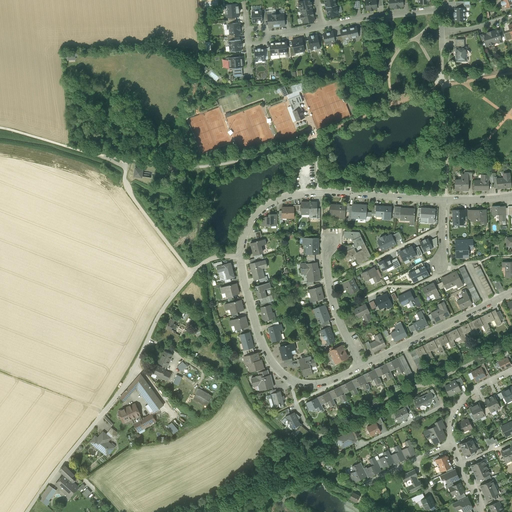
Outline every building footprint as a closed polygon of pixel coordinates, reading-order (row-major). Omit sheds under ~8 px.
[(300,8),(301,11),(312,9),(311,6),(312,5),(311,2),(310,2),(309,0),(304,0),(299,1),(299,2),(299,4),(299,5),(299,9),(300,8)] [(366,0),(365,0),(366,10),(377,9),(376,6),(375,0),(366,0)] [(394,7),(394,8),(400,7),(403,6),(403,3),(402,0),(389,0),(390,8),(394,7)] [(504,5),(505,9),(511,7),(511,0),(501,0),(502,1),(501,1),(501,2),(501,3),(501,4),(501,5),(502,5),(502,6),(504,5)] [(238,3),(236,3),(225,4),(226,15),(226,18),(228,18),(230,17),(236,17),(239,17),(239,13),(239,12),(239,10),(238,10),(238,9),(238,6),(238,3)] [(338,15),(336,5),(326,8),(328,17),(338,15)] [(455,17),(455,21),(465,21),(465,16),(464,16),(464,12),(465,12),(465,8),(461,8),(456,8),(455,8),(455,12),(454,12),(454,17),(455,17)] [(313,12),(312,9),(301,11),(302,15),(300,15),(301,19),(302,19),(303,23),(314,20),(313,15),(314,15),(313,12)] [(258,23),(258,24),(261,23),(262,22),(262,20),(262,11),(262,10),(252,11),(253,23),(258,23)] [(269,27),(277,26),(276,13),(272,14),(272,15),(268,15),(268,20),(269,27)] [(280,13),(276,13),(277,26),(285,26),(284,21),(284,14),(280,14),(280,13)] [(225,30),(225,35),(227,34),(230,34),(230,35),(234,34),(240,34),(240,30),(240,26),(239,23),(233,23),(230,24),(228,24),(227,25),(227,28),(228,29),(225,30)] [(356,26),(348,28),(350,39),(359,37),(358,35),(357,28),(356,26)] [(350,39),(348,28),(340,30),(342,36),(343,40),(347,39),(347,40),(350,39)] [(494,30),(490,31),(494,43),(498,41),(498,43),(502,42),(500,35),(499,36),(497,30),(494,31),(494,30)] [(494,44),(494,43),(490,31),(487,32),(487,33),(484,34),(486,40),(485,40),(486,44),(487,43),(488,44),(489,45),(489,46),(494,44)] [(323,34),(325,44),(329,43),(335,42),(334,37),(333,32),(330,32),(327,33),(323,34)] [(311,49),(311,50),(314,49),(314,48),(317,47),(317,48),(320,48),(317,35),(308,37),(309,40),(311,49)] [(293,47),(295,53),(304,51),(302,38),(292,41),(293,47)] [(235,51),(236,52),(236,51),(242,51),(241,40),(235,40),(229,41),(230,46),(229,46),(230,51),(229,51),(229,52),(235,51)] [(271,55),(279,54),(278,42),(270,43),(271,50),(271,55)] [(286,42),(278,42),(279,54),(287,54),(287,48),(286,42)] [(467,59),(467,56),(468,55),(469,54),(469,53),(469,52),(468,51),(467,51),(466,47),(464,47),(456,47),(455,47),(456,61),(461,61),(461,59),(467,59)] [(258,61),(258,62),(262,62),(262,61),(265,60),(265,59),(265,56),(264,49),(260,49),(260,48),(258,48),(258,49),(254,49),(255,61),(258,61)] [(242,57),(229,58),(230,68),(233,67),(242,67),(243,67),(242,57)] [(233,76),(235,75),(234,69),(242,68),(242,67),(233,67),(233,76)] [(287,95),(288,99),(300,95),(299,92),(304,90),(302,83),(291,86),(293,93),(288,95),(287,95)] [(280,88),(284,97),(287,95),(288,95),(284,86),(280,88)] [(291,106),(297,121),(305,118),(301,108),(299,103),(303,102),(300,95),(288,99),(291,106)] [(297,121),(291,106),(287,107),(293,122),(297,121)] [(497,188),(498,188),(508,187),(508,188),(511,187),(510,177),(509,172),(504,173),(505,178),(497,179),(496,179),(497,188)] [(455,180),(455,190),(469,190),(469,180),(469,175),(464,175),(462,175),(462,180),(455,180)] [(475,181),(475,190),(488,190),(488,183),(488,175),(483,175),(483,181),(475,181)] [(301,214),(309,214),(309,202),(301,202),(301,214)] [(340,218),(345,218),(346,212),(346,205),(341,205),(330,205),(330,214),(336,214),(337,211),(340,212),(340,218)] [(358,218),(366,219),(367,205),(362,205),(362,206),(359,206),(359,205),(352,205),(352,206),(352,215),(358,215),(358,218)] [(500,214),(500,221),(505,221),(505,215),(505,208),(499,208),(499,206),(492,206),(492,215),(500,214)] [(286,218),(294,218),(294,211),(294,207),(282,207),(282,211),(282,216),(286,216),(286,218)] [(386,220),(391,220),(392,207),(387,207),(377,207),(376,207),(376,214),(376,216),(382,216),(382,214),(386,214),(386,220)] [(409,223),(414,223),(415,209),(407,209),(407,208),(401,208),(400,213),(400,219),(406,220),(406,218),(410,218),(409,223)] [(428,223),(434,223),(435,209),(430,209),(430,208),(421,208),(421,217),(428,218),(428,223)] [(457,223),(457,225),(464,224),(463,216),(465,216),(464,210),(464,211),(460,211),(460,210),(453,210),(453,223),(457,223)] [(481,218),(481,224),(486,224),(486,210),(481,210),(481,211),(470,212),(471,219),(471,220),(477,220),(477,218),(481,218)] [(263,225),(271,225),(276,225),(276,214),(269,214),(269,217),(266,217),(266,220),(263,220),(263,225)] [(356,247),(360,245),(364,243),(359,232),(344,231),(344,237),(353,238),(354,240),(353,240),(356,247)] [(392,235),(395,242),(402,239),(399,232),(392,235)] [(378,241),(382,251),(396,244),(395,242),(392,235),(391,234),(386,237),(385,235),(380,238),(381,240),(378,241)] [(315,254),(318,254),(318,246),(317,246),(317,238),(311,238),(304,238),(303,238),(303,244),(303,245),(304,245),(309,245),(309,250),(308,250),(308,254),(315,254)] [(420,242),(424,252),(433,247),(430,241),(428,238),(425,240),(425,239),(422,240),(423,241),(420,242)] [(252,248),(254,256),(262,254),(260,246),(266,244),(265,239),(252,243),(253,247),(252,248)] [(455,249),(456,257),(469,257),(469,251),(468,251),(468,248),(473,248),(473,242),(468,242),(468,243),(465,243),(465,242),(461,242),(461,245),(456,245),(456,249),(455,249)] [(370,256),(364,243),(360,245),(362,250),(356,253),(354,248),(352,249),(346,252),(343,253),(346,259),(354,255),(357,262),(360,260),(361,262),(368,259),(367,257),(370,256)] [(399,252),(404,261),(408,258),(416,255),(413,249),(412,246),(407,248),(403,250),(404,250),(399,252)] [(418,246),(413,249),(416,255),(417,257),(422,254),(418,246)] [(389,258),(379,263),(383,270),(393,265),(390,261),(389,258)] [(397,258),(390,261),(393,265),(394,269),(401,266),(397,258)] [(250,264),(254,280),(259,278),(263,277),(260,267),(263,266),(263,268),(267,267),(266,260),(260,262),(260,261),(250,264)] [(506,271),(506,278),(511,277),(511,261),(502,262),(503,267),(507,267),(507,271),(506,271)] [(307,273),(308,282),(313,281),(320,280),(319,268),(316,268),(316,262),(315,262),(308,263),(300,264),(301,274),(307,273)] [(221,271),(224,280),(235,277),(231,263),(223,265),(217,266),(218,272),(221,271)] [(415,270),(410,272),(412,277),(411,278),(414,283),(419,280),(423,278),(429,275),(425,265),(424,266),(415,270)] [(373,277),(376,283),(380,281),(375,269),(370,271),(370,270),(362,273),(366,281),(373,277)] [(445,287),(446,289),(453,285),(452,283),(455,281),(458,287),(463,285),(457,271),(452,273),(453,274),(441,279),(442,282),(445,287)] [(480,300),(467,272),(461,274),(467,286),(472,295),(474,301),(475,301),(475,302),(480,300)] [(477,275),(488,296),(493,294),(482,272),(477,275)] [(347,288),(351,294),(359,290),(355,282),(355,283),(352,278),(348,280),(341,284),(340,284),(343,290),(347,288)] [(494,284),(497,289),(502,287),(499,281),(494,284)] [(257,291),(259,299),(260,299),(267,297),(265,289),(271,288),(270,282),(257,286),(259,291),(257,291)] [(229,296),(233,295),(239,294),(237,286),(236,287),(235,284),(221,288),(222,293),(228,292),(229,296)] [(433,293),(435,298),(440,296),(437,290),(435,285),(434,284),(430,286),(429,285),(422,288),(426,296),(433,293)] [(312,302),(316,301),(324,299),(323,294),(322,294),(320,287),(309,290),(312,302)] [(457,302),(461,309),(468,306),(468,305),(472,303),(472,302),(469,297),(466,290),(461,293),(464,298),(457,302)] [(409,302),(411,307),(416,304),(414,299),(411,293),(406,295),(405,294),(398,297),(402,305),(409,302)] [(387,306),(388,308),(393,306),(387,294),(382,297),(382,296),(375,299),(379,307),(382,306),(386,304),(387,306)] [(233,312),(233,313),(237,312),(244,310),(242,303),(241,303),(240,300),(225,304),(227,310),(232,308),(233,312)] [(434,319),(435,322),(449,315),(443,302),(438,305),(441,310),(438,312),(437,310),(431,313),(434,319)] [(262,316),(263,321),(273,319),(272,313),(270,305),(269,305),(261,307),(263,315),(262,316)] [(318,313),(322,323),(329,320),(330,319),(325,305),(313,309),(315,314),(318,313)] [(363,315),(367,322),(372,319),(369,313),(370,312),(366,305),(360,308),(360,307),(353,310),(354,313),(357,318),(363,315)] [(428,325),(428,323),(421,311),(417,313),(420,320),(413,323),(414,324),(416,330),(417,331),(424,327),(424,325),(425,325),(426,326),(428,325)] [(484,315),(484,317),(487,323),(494,320),(497,326),(502,323),(500,320),(496,312),(492,314),(491,312),(484,315)] [(238,329),(242,328),(248,326),(246,319),(245,319),(244,317),(230,321),(231,326),(236,325),(238,329)] [(490,329),(487,323),(484,317),(480,319),(479,318),(472,321),(473,323),(476,329),(483,325),(485,331),(486,331),(490,329)] [(171,318),(169,324),(168,325),(166,329),(182,337),(183,335),(186,336),(188,331),(176,325),(177,322),(171,318)] [(331,326),(330,323),(329,320),(322,323),(320,323),(321,327),(322,330),(329,327),(331,326)] [(394,340),(395,342),(403,338),(402,337),(407,335),(401,323),(396,326),(397,330),(391,333),(391,334),(394,340)] [(479,335),(476,329),(473,323),(469,325),(468,323),(461,327),(461,328),(464,334),(471,331),(474,337),(479,335)] [(270,332),(273,342),(281,340),(280,334),(278,334),(277,331),(282,329),(281,324),(274,326),(268,327),(268,328),(269,333),(270,332)] [(203,333),(200,326),(193,329),(196,336),(203,333)] [(321,341),(323,346),(335,341),(333,336),(329,327),(322,330),(321,330),(323,336),(326,335),(327,339),(321,341)] [(467,340),(464,334),(461,328),(457,330),(456,329),(449,332),(450,334),(453,340),(460,337),(463,342),(467,340)] [(240,335),(244,350),(253,347),(249,332),(240,335)] [(371,348),(373,352),(380,349),(380,348),(382,348),(386,346),(382,338),(380,333),(375,336),(378,341),(376,342),(376,341),(370,344),(369,344),(371,348)] [(385,337),(388,343),(394,340),(391,334),(385,337)] [(456,346),(453,340),(450,334),(446,336),(445,334),(438,338),(439,340),(441,345),(448,342),(451,348),(456,346)] [(444,351),(441,345),(439,340),(434,342),(434,340),(426,344),(427,345),(430,351),(437,348),(440,354),(444,351)] [(296,353),(295,349),(294,343),(280,346),(282,351),(281,352),(283,360),(284,360),(292,358),(291,354),(296,353)] [(433,357),(430,351),(427,345),(423,347),(422,346),(415,349),(419,357),(420,361),(424,359),(422,355),(425,353),(428,359),(433,357)] [(334,355),(338,362),(348,357),(342,346),(334,350),(330,351),(330,352),(332,355),(332,356),(334,355)] [(255,354),(254,351),(253,347),(244,350),(243,350),(244,353),(244,356),(252,354),(252,355),(255,354)] [(410,352),(421,375),(426,373),(420,361),(419,357),(415,349),(410,352)] [(159,364),(164,366),(167,367),(172,354),(165,351),(159,364)] [(248,361),(250,371),(259,369),(263,368),(263,367),(261,360),(260,360),(258,353),(255,354),(252,355),(252,354),(244,356),(245,362),(248,361)] [(404,371),(409,381),(414,378),(403,355),(398,358),(399,359),(404,371)] [(502,369),(511,365),(509,361),(507,357),(507,358),(498,362),(501,366),(502,369)] [(301,367),(303,376),(313,373),(311,366),(317,364),(315,359),(307,362),(302,363),(303,367),(301,367)] [(386,363),(387,365),(390,371),(397,367),(400,373),(404,371),(399,359),(394,361),(394,360),(386,363)] [(177,368),(182,373),(187,367),(183,362),(177,368)] [(165,371),(166,369),(162,367),(162,368),(156,365),(153,373),(156,374),(157,376),(159,375),(168,380),(171,374),(165,371)] [(393,377),(390,371),(387,365),(383,367),(382,365),(375,369),(376,371),(379,376),(385,373),(389,380),(393,377)] [(475,381),(477,382),(479,381),(479,380),(486,377),(485,375),(481,367),(481,368),(472,372),(475,378),(474,379),(475,381)] [(381,382),(379,376),(376,371),(371,373),(370,371),(363,374),(364,376),(367,382),(374,379),(377,385),(381,382)] [(258,383),(260,390),(274,387),(272,380),(270,381),(268,376),(269,376),(268,373),(259,375),(257,376),(257,377),(251,378),(253,384),(258,383)] [(141,374),(133,383),(136,387),(149,405),(155,412),(164,405),(141,374)] [(182,377),(177,375),(173,383),(178,385),(182,377)] [(370,388),(367,382),(364,376),(360,378),(359,377),(352,380),(353,382),(356,388),(362,384),(365,390),(370,388)] [(449,395),(451,396),(453,394),(454,393),(453,393),(458,391),(460,390),(458,386),(457,384),(455,380),(450,383),(451,384),(446,386),(448,391),(449,395)] [(359,393),(356,388),(353,382),(349,384),(348,382),(341,386),(342,388),(344,393),(351,390),(354,396),(359,393)] [(132,392),(136,387),(133,383),(128,388),(132,392)] [(504,397),(506,401),(511,398),(511,400),(511,399),(511,387),(502,392),(504,397)] [(194,398),(206,405),(212,395),(199,388),(194,398)] [(348,400),(344,393),(342,388),(337,390),(336,388),(329,391),(330,393),(333,399),(340,396),(343,402),(348,400)] [(274,397),(276,406),(284,403),(281,391),(277,392),(271,394),(272,398),(274,397)] [(124,401),(129,395),(125,392),(120,397),(124,401)] [(336,405),(333,399),(330,393),(326,395),(325,393),(318,397),(319,399),(322,405),(328,401),(331,407),(336,405)] [(428,394),(417,399),(420,404),(422,405),(430,407),(432,401),(433,398),(431,399),(428,394)] [(494,395),(490,398),(496,410),(500,408),(500,407),(498,402),(494,395)] [(323,408),(322,405),(319,399),(316,400),(315,398),(306,403),(310,411),(317,407),(318,411),(323,408)] [(491,412),(496,410),(490,398),(485,400),(488,406),(491,412)] [(479,403),(474,405),(480,418),(485,415),(482,409),(479,403)] [(124,423),(132,419),(140,415),(135,404),(118,412),(124,423)] [(152,415),(155,412),(149,405),(145,408),(150,415),(152,414),(152,415)] [(472,413),(473,414),(475,419),(476,420),(480,418),(474,405),(470,408),(472,413)] [(397,419),(399,422),(408,418),(407,416),(408,414),(408,413),(407,412),(405,407),(394,413),(396,416),(395,418),(397,419)] [(295,414),(294,412),(290,414),(288,415),(285,416),(287,419),(292,429),(301,424),(300,422),(298,419),(295,414)] [(150,415),(142,420),(134,424),(137,431),(144,427),(145,428),(149,425),(149,424),(155,420),(152,415),(152,414),(150,415)] [(132,419),(134,424),(142,420),(140,415),(132,419)] [(376,423),(377,426),(383,423),(380,417),(374,420),(376,423)] [(459,423),(463,432),(472,428),(470,422),(468,418),(459,423)] [(302,425),(300,422),(301,424),(292,429),(287,419),(284,423),(295,433),(298,429),(301,425),(302,425)] [(437,426),(438,429),(440,427),(444,426),(441,420),(435,423),(437,426)] [(503,432),(505,436),(510,434),(510,435),(511,433),(511,421),(508,423),(509,423),(503,426),(505,431),(503,432)] [(172,422),(167,426),(174,434),(178,430),(172,422)] [(367,427),(371,436),(380,431),(377,426),(376,423),(367,427)] [(433,439),(435,443),(443,439),(442,437),(444,436),(442,433),(443,433),(440,427),(438,429),(437,426),(425,432),(427,437),(430,436),(432,440),(433,439)] [(112,436),(115,438),(119,433),(111,428),(108,432),(112,436)] [(351,432),(355,440),(358,439),(353,429),(350,430),(351,432)] [(98,446),(108,455),(115,447),(108,442),(111,438),(106,434),(103,432),(100,436),(98,439),(95,436),(90,442),(94,445),(96,443),(98,445),(98,446)] [(344,443),(345,446),(353,442),(353,441),(355,440),(351,432),(338,439),(340,444),(344,443)] [(460,444),(463,450),(475,445),(472,439),(472,438),(467,441),(460,444)] [(407,456),(408,457),(412,455),(412,454),(415,453),(416,454),(416,453),(409,440),(405,442),(407,447),(404,449),(407,456)] [(107,456),(108,455),(98,446),(98,445),(96,443),(94,445),(107,456)] [(397,461),(397,463),(402,461),(401,459),(404,458),(405,459),(405,457),(401,450),(399,445),(394,447),(397,453),(393,454),(397,461)] [(477,450),(475,445),(463,450),(465,455),(470,453),(477,450)] [(506,462),(511,460),(506,449),(501,451),(503,458),(506,463),(506,462)] [(383,467),(383,468),(389,465),(388,463),(393,461),(393,462),(394,462),(391,456),(388,450),(384,452),(385,456),(379,459),(383,467)] [(440,471),(440,472),(445,469),(451,467),(450,466),(449,464),(451,463),(449,461),(448,458),(447,458),(446,456),(445,455),(440,458),(435,460),(438,466),(434,468),(437,473),(440,471)] [(370,474),(370,476),(377,473),(377,472),(380,470),(381,471),(380,468),(376,460),(374,457),(370,459),(373,465),(367,468),(370,474)] [(471,465),(473,470),(486,464),(483,459),(483,460),(477,462),(471,465)] [(354,478),(355,481),(364,477),(359,466),(358,464),(353,466),(356,471),(349,474),(352,479),(354,478)] [(473,470),(475,475),(488,469),(486,464),(473,470)] [(60,471),(65,475),(73,482),(77,477),(65,465),(60,471)] [(448,484),(452,482),(459,479),(455,469),(453,470),(447,473),(441,475),(443,480),(445,479),(445,480),(446,480),(448,484)] [(490,474),(488,469),(475,475),(478,480),(484,477),(490,474)] [(404,482),(405,482),(406,482),(408,481),(412,479),(411,477),(414,476),(411,471),(402,475),(401,475),(402,476),(405,481),(404,482)] [(78,487),(73,482),(65,475),(56,485),(69,497),(78,487)] [(408,486),(411,492),(422,487),(420,484),(421,483),(420,480),(418,481),(416,477),(415,475),(414,476),(411,477),(412,479),(408,481),(410,485),(408,486)] [(480,485),(482,490),(495,484),(492,480),(487,482),(480,485)] [(454,491),(456,495),(464,492),(460,482),(454,485),(449,487),(451,493),(454,491)] [(482,490),(484,495),(497,489),(495,484),(482,490)] [(39,499),(47,506),(50,502),(47,500),(54,489),(49,486),(39,499)] [(499,494),(497,489),(484,495),(487,500),(493,497),(499,494)] [(456,495),(458,500),(466,497),(464,492),(456,495)] [(350,499),(357,502),(359,498),(360,496),(353,493),(353,494),(350,499)] [(414,496),(417,502),(421,500),(425,498),(422,493),(414,496)] [(424,506),(426,509),(430,507),(431,510),(435,508),(434,505),(435,505),(430,496),(425,498),(421,500),(423,503),(424,504),(425,506),(424,506)] [(463,511),(464,511),(471,509),(473,508),(470,501),(469,502),(467,497),(468,497),(467,496),(466,497),(458,500),(453,503),(455,509),(456,509),(456,508),(462,507),(462,508),(463,511)] [(491,511),(498,511),(502,510),(500,507),(501,507),(499,501),(497,502),(489,505),(491,511)]
